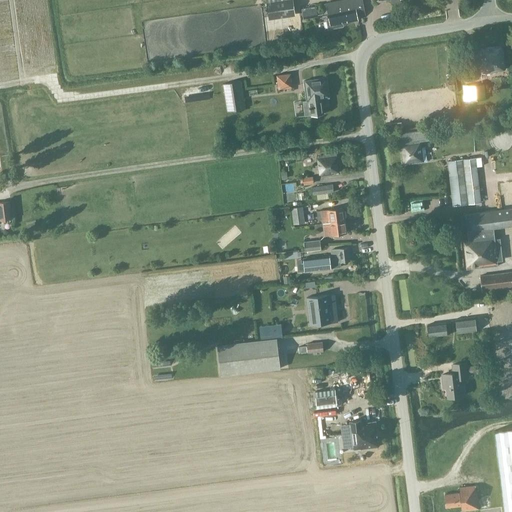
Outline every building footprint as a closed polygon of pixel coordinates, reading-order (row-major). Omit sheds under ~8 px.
[(291,0),(266,0),(269,16),(294,13),(291,0)] [(362,0),(340,0),(326,3),(328,10),(330,20),(326,20),(328,29),(342,26),(342,23),(358,20),(357,15),(365,14),(362,2),(362,0)] [(302,9),(303,15),(316,12),(315,6),(302,9)] [(502,46),(483,48),(477,49),(481,74),(497,72),(497,71),(504,70),(502,46)] [(277,75),(277,79),(278,89),(292,87),(290,74),(277,75)] [(309,109),(310,108),(311,116),(323,114),(321,99),(329,98),(326,78),(303,81),(306,100),(309,100),(310,107),(309,107),(309,109)] [(222,84),(227,112),(245,108),(240,81),(222,84)] [(468,87),(469,100),(484,99),(483,86),(468,87)] [(398,135),(403,165),(423,162),(422,148),(420,148),(419,142),(428,141),(427,131),(398,135)] [(316,157),(318,169),(319,169),(319,175),(338,172),(336,154),(316,157)] [(460,205),(481,202),(475,157),(454,160),(460,205)] [(311,188),(313,195),(333,192),(332,185),(311,188)] [(0,219),(11,219),(14,218),(13,208),(9,208),(9,202),(0,203),(0,219)] [(292,209),(293,224),(304,223),(302,207),(292,209)] [(322,219),(323,223),(345,221),(343,208),(321,211),(316,211),(317,220),(322,219)] [(511,209),(464,215),(467,240),(462,241),(466,269),(497,266),(492,229),(511,226),(511,209)] [(345,221),(323,223),(324,235),(346,233),(345,221)] [(319,241),(304,243),(305,252),(320,250),(319,241)] [(332,261),(329,261),(330,270),(341,268),(340,262),(349,261),(348,249),(331,251),(332,261)] [(303,259),(305,273),(330,270),(329,261),(329,256),(303,259)] [(511,271),(481,276),(483,291),(511,287),(511,271)] [(334,294),(306,297),(309,325),(337,322),(334,294)] [(474,317),(455,319),(456,333),(476,331),(474,317)] [(427,325),(428,337),(450,335),(448,322),(427,325)] [(278,369),(275,340),(216,346),(219,375),(278,369)] [(322,352),(321,342),(306,344),(307,353),(322,352)] [(453,373),(442,375),(443,383),(446,382),(447,397),(463,396),(461,380),(468,379),(467,374),(481,372),(480,366),(474,366),(466,367),(466,362),(456,364),(452,364),(453,373)] [(340,377),(342,392),(370,388),(367,367),(346,370),(347,376),(340,377)] [(335,390),(315,392),(317,409),(337,406),(335,390)] [(373,422),(360,424),(360,421),(349,422),(353,449),(360,448),(360,449),(377,447),(378,447),(378,446),(375,423),(375,422),(373,422)] [(511,511),(511,428),(492,431),(501,511),(511,511)] [(474,486),(458,488),(459,493),(444,495),(446,508),(460,506),(461,511),(478,509),(476,492),(475,492),(474,486)]
